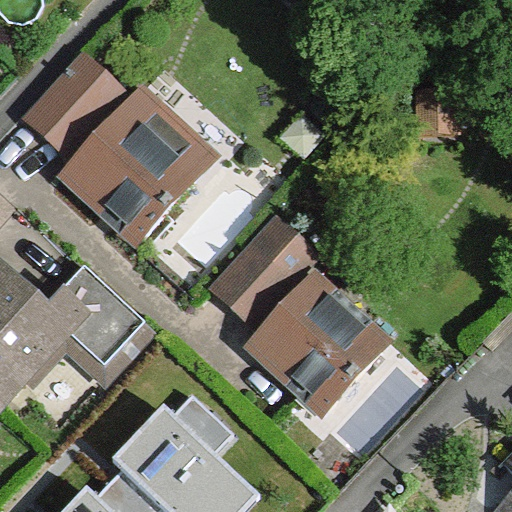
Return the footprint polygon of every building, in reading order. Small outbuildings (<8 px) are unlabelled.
[(95,42),(31,113),(75,152),(139,82),(95,42)] [(114,114),(51,183),(128,253),(191,184),(114,114)] [(0,422),(76,342),(101,365),(135,329),(84,282),(53,315),(0,264),(0,422)] [(292,287),(234,351),(314,422),(375,356),(292,287)] [(273,511),(282,502),(169,401),(107,469),(155,511),(273,511)] [(511,511),(511,437),(479,474),(502,495),(486,511),(511,511)] [(123,511),(92,484),(66,511),(123,511)]
